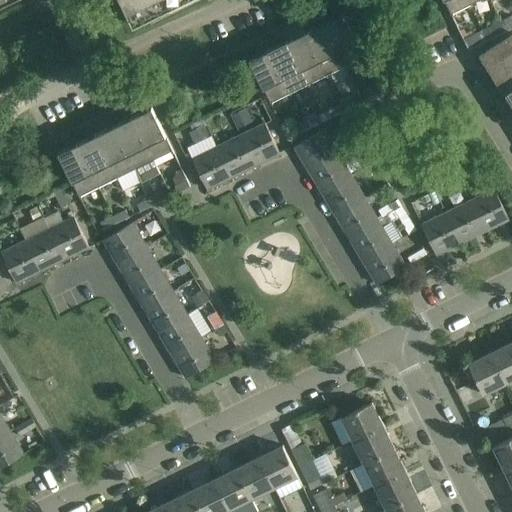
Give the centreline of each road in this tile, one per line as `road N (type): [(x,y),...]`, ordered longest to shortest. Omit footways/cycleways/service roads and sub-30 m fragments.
road 1 (residential): [(393,342),(287,169),(238,194)]
road 2 (residential): [(199,436),(99,259),(51,283)]
road 3 (residential): [(19,106),(236,0)]
road 4 (unclassified): [(199,436),(393,342)]
road 5 (residential): [(478,511),(393,342)]
road 6 (residential): [(511,144),(464,63),(399,95),(386,92)]
road 7 (unclassified): [(46,511),(199,436)]
road 8 (unclassified): [(393,342),(511,283)]
